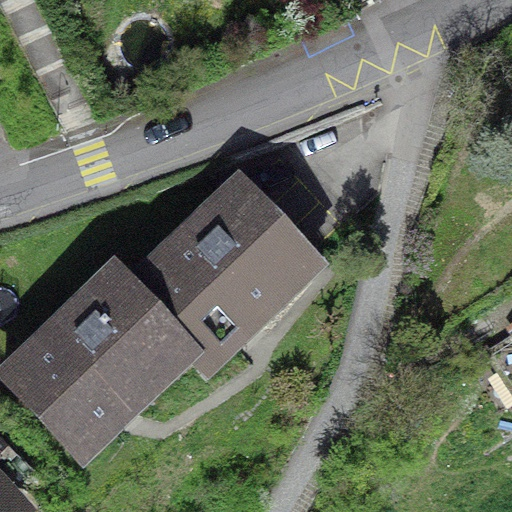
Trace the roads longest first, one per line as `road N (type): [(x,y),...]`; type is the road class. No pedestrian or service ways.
road 1 (residential): [(282,511),(335,417),(413,152),(420,91),(412,38)]
road 2 (residential): [(412,38),(0,195)]
